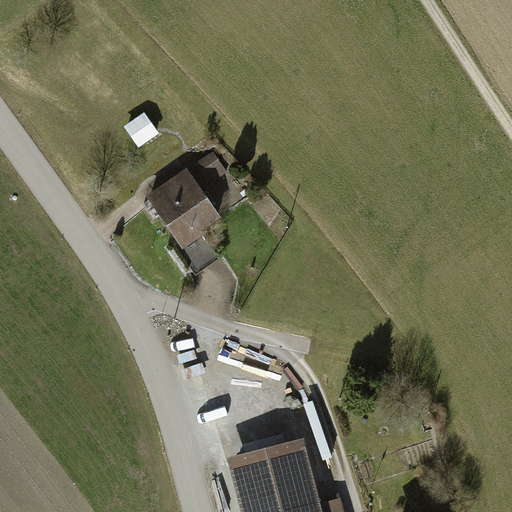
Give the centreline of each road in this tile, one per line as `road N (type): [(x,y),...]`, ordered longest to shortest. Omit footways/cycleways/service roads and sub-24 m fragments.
road 1 (residential): [(125,302),(164,303),(289,354),(317,389),(363,511)]
road 2 (tertiary): [(198,511),(169,408),(125,302)]
road 3 (tertiary): [(125,302),(0,125)]
road 4 (track): [(427,0),(511,128)]
